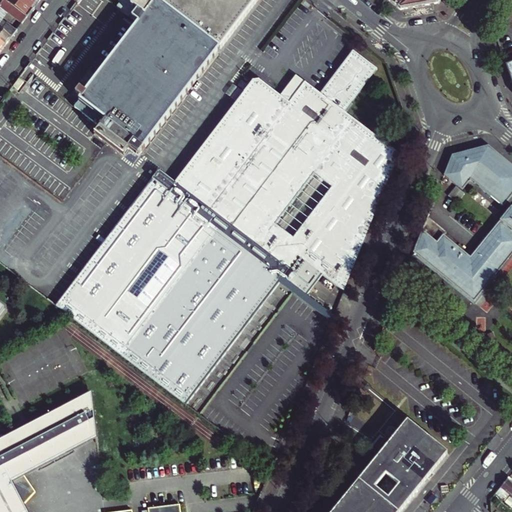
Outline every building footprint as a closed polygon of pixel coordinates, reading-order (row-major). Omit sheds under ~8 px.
[(0,0),(0,11),(9,18),(20,26),(28,17),(5,0),(0,0)] [(5,0),(28,17),(40,0),(5,0)] [(117,0),(121,3),(118,7),(139,23),(109,63),(87,92),(81,88),(76,96),(81,100),(76,107),(100,125),(138,155),(257,0),(117,0)] [(404,0),(399,8),(401,9),(437,3),(439,0),(404,0)] [(0,11),(0,20),(4,24),(9,18),(0,11)] [(11,38),(16,32),(6,25),(2,31),(11,38)] [(0,42),(5,46),(11,38),(2,31),(0,29),(0,42)] [(186,405),(279,284),(292,293),(331,323),(334,316),(308,295),(322,275),(344,292),(400,154),(350,117),(348,115),(353,108),(358,107),(382,75),(356,54),(325,95),(308,84),(293,102),(283,99),(263,83),(254,82),(210,139),(175,183),(159,171),(57,306),(186,405)] [(300,77),(283,99),(293,102),(308,84),(300,77)] [(350,117),(358,107),(353,108),(348,115),(350,117)] [(511,164),(489,146),(453,155),(444,176),(461,190),(470,180),(502,206),(511,194),(511,164)] [(447,195),(456,203),(463,194),(454,186),(447,195)] [(511,208),(510,207),(471,257),(444,235),(447,231),(428,216),(414,252),(474,302),(511,256),(511,208)] [(404,292),(398,290),(394,301),(399,303),(404,292)] [(0,511),(41,511),(33,496),(44,488),(35,471),(32,465),(19,469),(15,461),(44,446),(32,423),(7,437),(0,424),(0,314),(5,308),(0,304),(0,511)] [(40,420),(51,442),(106,414),(103,387),(40,420)] [(32,423),(44,446),(15,461),(19,469),(32,465),(35,471),(108,433),(106,414),(51,442),(40,420),(32,423)] [(333,511),(399,511),(448,453),(408,420),(391,442),(387,439),(375,453),(379,456),(333,511)] [(511,481),(508,478),(500,488),(511,497),(511,481)]
